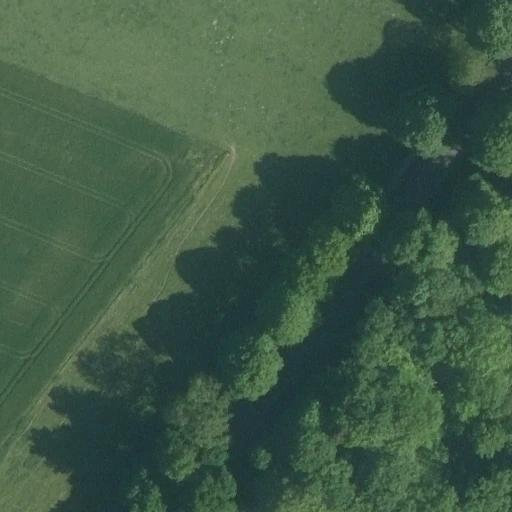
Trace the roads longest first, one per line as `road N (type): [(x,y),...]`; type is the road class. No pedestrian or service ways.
road 1 (secondary): [(167,511),(511,61)]
road 2 (track): [(364,253),(511,317)]
